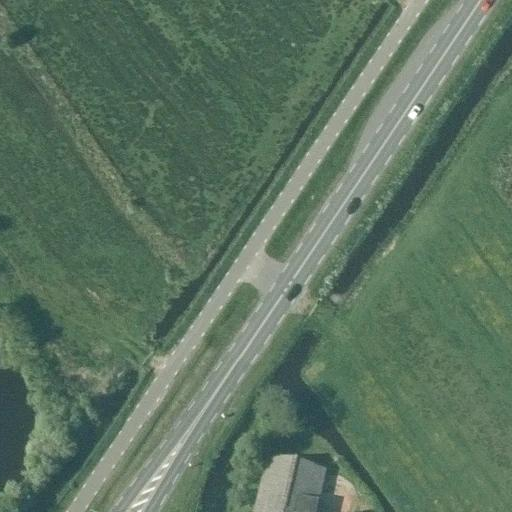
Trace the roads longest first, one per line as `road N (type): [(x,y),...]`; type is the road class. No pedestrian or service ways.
road 1 (unclassified): [(75,511),(419,0)]
road 2 (primary): [(181,443),(480,0)]
